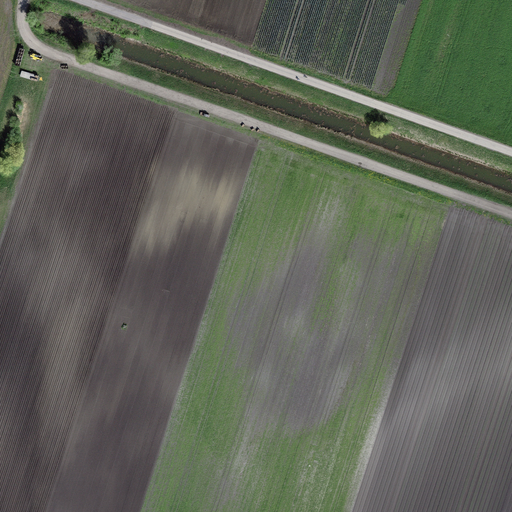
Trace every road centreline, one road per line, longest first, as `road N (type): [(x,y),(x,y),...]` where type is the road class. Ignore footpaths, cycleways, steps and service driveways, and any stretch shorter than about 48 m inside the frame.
road 1 (track): [(511,215),(41,50),(23,32),(23,0)]
road 2 (track): [(511,156),(76,0)]
